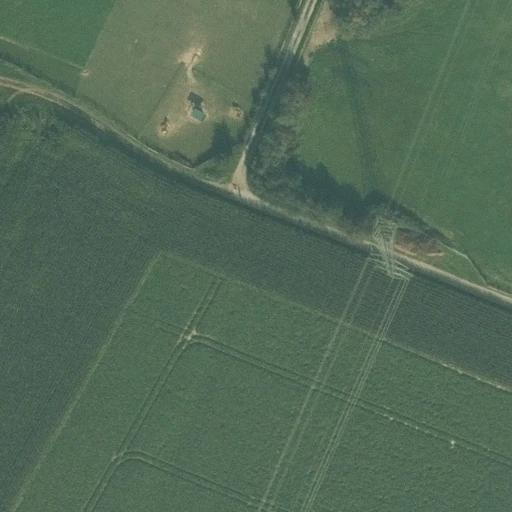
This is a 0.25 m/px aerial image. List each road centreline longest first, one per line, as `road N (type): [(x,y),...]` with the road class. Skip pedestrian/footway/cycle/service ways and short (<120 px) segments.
road 1 (track): [(237,192),(511,302)]
road 2 (track): [(0,73),(63,101),(143,158),(237,192)]
road 3 (track): [(237,192),(312,0)]
